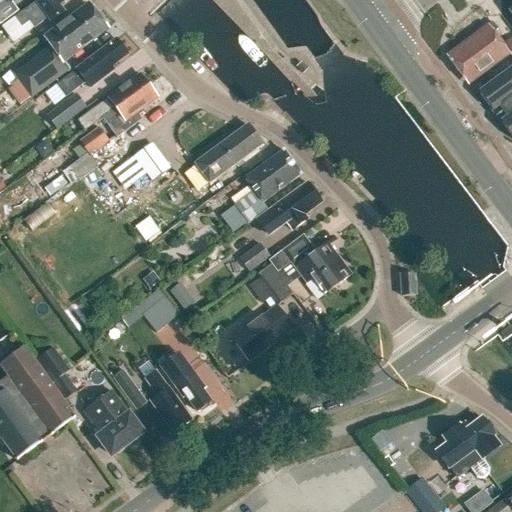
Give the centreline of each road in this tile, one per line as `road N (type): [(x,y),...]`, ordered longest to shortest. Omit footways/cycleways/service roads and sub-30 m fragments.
road 1 (unclassified): [(389,306),(384,238),(363,212),(271,124),(224,104),(173,63),(117,0)]
road 2 (tertiary): [(133,511),(252,429),(314,404)]
road 3 (secondary): [(511,207),(393,50)]
road 4 (tertiary): [(314,404),(375,385),(422,350)]
